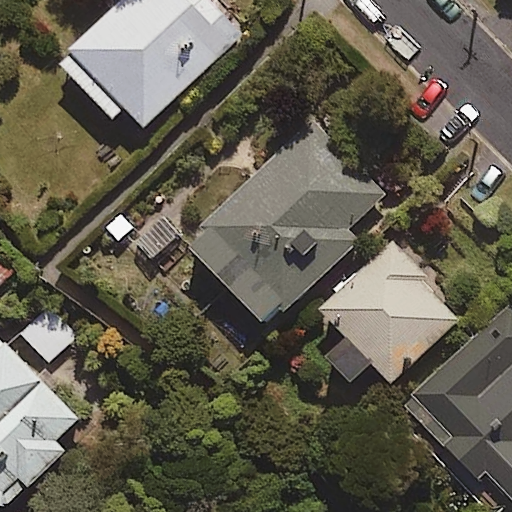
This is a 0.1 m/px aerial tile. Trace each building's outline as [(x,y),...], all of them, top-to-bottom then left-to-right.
[(248,39),(207,0),(141,0),(68,77),(123,129),(134,118),(154,138),(248,39)] [(385,204),(316,136),(196,258),(278,339),(365,251),(352,238),(385,204)] [(437,278),(399,242),(327,320),(359,349),(336,373),(362,397),(381,376),(401,395),(472,319),(433,283),(437,278)] [(79,335),(49,305),(20,333),(50,364),(79,335)] [(511,313),(408,410),(483,490),(492,482),(511,502),(511,313)] [(0,511),(29,511),(75,466),(63,454),(87,429),(0,342),(0,511)]
